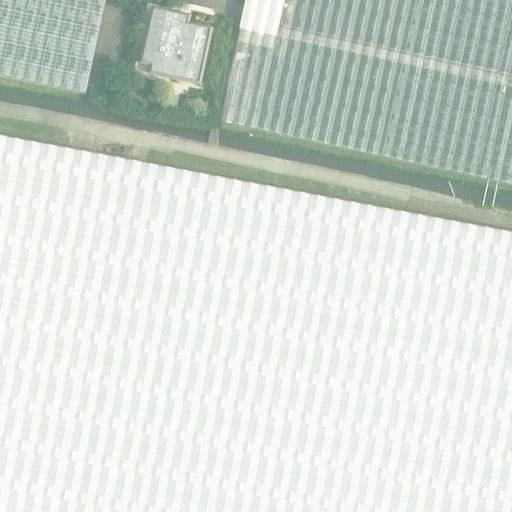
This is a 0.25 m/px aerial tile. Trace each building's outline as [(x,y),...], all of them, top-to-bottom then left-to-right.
[(0,0),(0,77),(84,96),(95,49),(105,0),(0,0)] [(511,185),(511,0),(280,0),(271,40),(238,32),(234,49),(219,123),(511,185)] [(244,0),(238,32),(271,40),(280,0),(244,0)] [(152,10),(143,49),(140,65),(150,67),(149,75),(198,86),(210,31),(169,22),(171,14),(152,10)] [(0,511),(511,511),(511,239),(121,166),(0,142),(0,511)]
